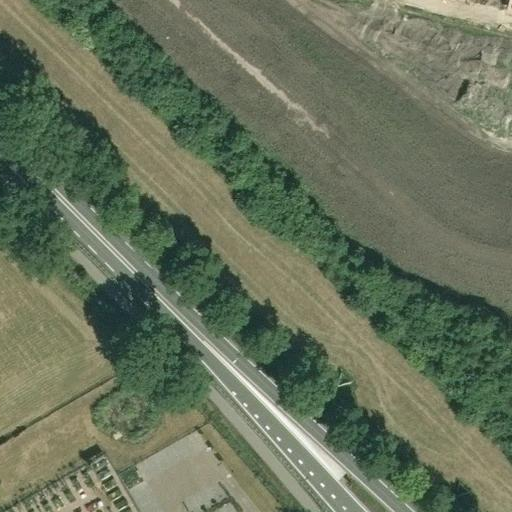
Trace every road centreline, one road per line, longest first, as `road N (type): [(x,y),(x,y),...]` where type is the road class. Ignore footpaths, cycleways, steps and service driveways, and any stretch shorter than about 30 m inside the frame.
road 1 (primary): [(402,511),(209,335),(0,125)]
road 2 (primary): [(0,148),(192,340),(347,511)]
